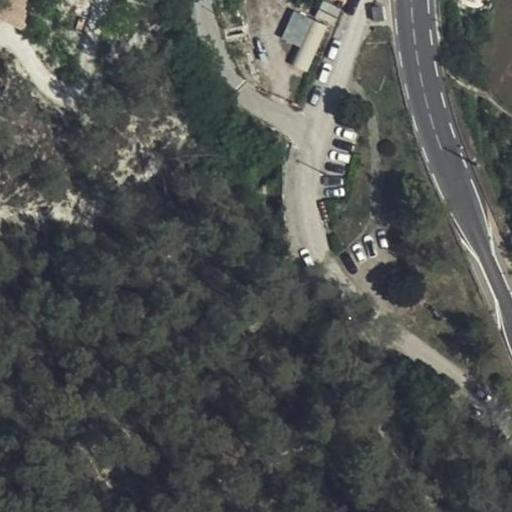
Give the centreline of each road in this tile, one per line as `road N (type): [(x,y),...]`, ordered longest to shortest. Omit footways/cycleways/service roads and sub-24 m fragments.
road 1 (residential): [(314,136),(309,196),(320,265),(352,308),(439,364),(511,431)]
road 2 (tertiary): [(511,312),(433,121),(409,0)]
road 3 (residential): [(314,136),(237,90),(197,0)]
road 4 (residential): [(369,0),(314,136)]
